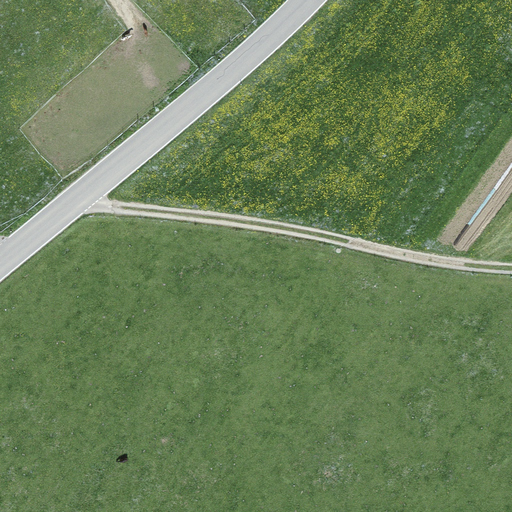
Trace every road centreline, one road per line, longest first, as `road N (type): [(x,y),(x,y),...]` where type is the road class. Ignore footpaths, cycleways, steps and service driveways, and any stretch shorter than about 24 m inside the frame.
road 1 (track): [(511,269),(75,201)]
road 2 (tertiary): [(0,261),(308,0)]
